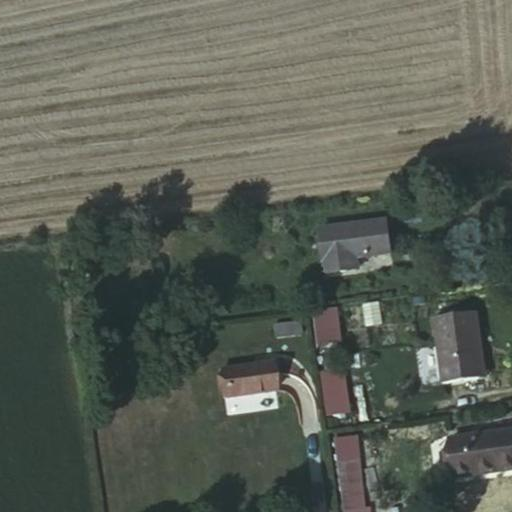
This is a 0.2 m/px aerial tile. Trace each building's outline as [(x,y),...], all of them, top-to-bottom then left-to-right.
[(390,211),(325,216),(329,264),(360,263),(359,247),(392,245),(390,211)] [(338,311),(312,313),(315,349),(341,347),(338,311)] [(300,312),(275,315),(276,330),(301,329),(300,312)] [(461,359),(472,358),(467,314),(421,318),(428,386),(464,383),(461,359)] [(273,383),(271,353),(217,359),(221,387),(273,383)] [(475,382),(472,358),(461,359),(464,383),(475,382)] [(509,438),(443,444),(446,483),(511,474),(509,438)] [(366,511),(363,460),(337,462),(340,511),(366,511)]
